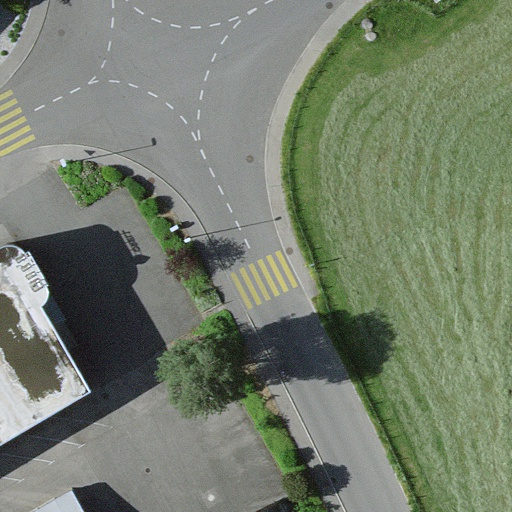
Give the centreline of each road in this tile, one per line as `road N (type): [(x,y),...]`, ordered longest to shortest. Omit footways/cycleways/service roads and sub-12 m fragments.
road 1 (residential): [(152,53),(380,511)]
road 2 (residential): [(152,53),(0,128)]
road 3 (residential): [(271,0),(152,53)]
